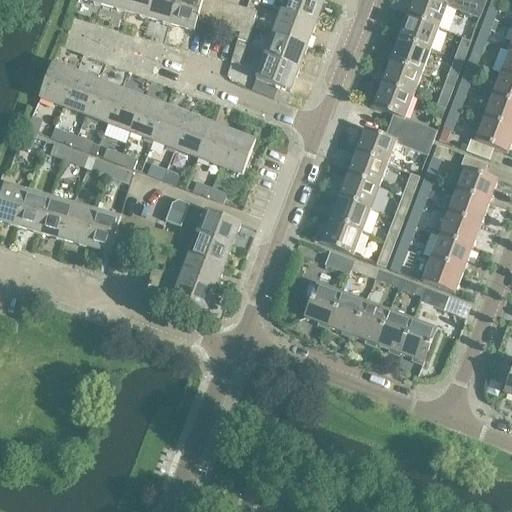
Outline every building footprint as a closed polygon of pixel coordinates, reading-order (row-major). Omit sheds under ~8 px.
[(124,13),(127,0),(102,0),(101,6),(124,13)] [(147,19),(152,0),(127,0),(124,13),(147,19)] [(171,26),(178,0),(152,0),(147,19),(171,26)] [(178,0),(171,26),(194,32),(197,22),(203,0),(178,0)] [(207,25),(213,0),(203,0),(197,22),(207,25)] [(213,0),(207,25),(217,28),(224,3),(213,0)] [(319,0),(285,0),(281,12),(316,25),(324,2),(319,0)] [(414,0),(407,19),(438,30),(446,7),(443,6),(432,2),(427,0),(414,0)] [(445,0),(443,6),(446,7),(456,11),(459,0),(445,0)] [(468,16),(473,0),(459,0),(456,11),(468,16)] [(473,0),(468,16),(480,20),(487,0),(473,0)] [(494,21),(502,0),(491,0),(485,18),(494,21)] [(228,31),(235,6),(224,3),(217,28),(228,31)] [(235,6),(228,31),(239,34),(242,25),(246,9),(235,6)] [(256,12),(246,9),(242,25),(252,28),(256,12)] [(272,35),(307,48),(316,25),(281,12),(272,35)] [(486,44),(494,21),(485,18),(476,40),(486,44)] [(438,30),(407,19),(399,41),(429,52),(438,30)] [(247,43),(252,28),(242,25),(239,34),(237,40),(247,43)] [(264,57),(299,70),(307,48),(272,35),(264,57)] [(453,61),(463,65),(471,43),(462,39),(453,61)] [(477,67),(486,44),(476,40),(468,64),(477,67)] [(429,52),(399,41),(391,63),(421,74),(429,52)] [(245,50),(235,47),(231,63),(241,66),(245,50)] [(501,76),(511,80),(511,53),(510,53),(501,76)] [(299,70),(264,57),(255,80),(290,93),(299,70)] [(463,65),(453,61),(445,83),(455,86),(463,65)] [(382,86),(413,97),(421,74),(391,63),(382,86)] [(469,89),(477,67),(468,64),(459,86),(469,89)] [(39,99),(40,99),(63,107),(75,75),(54,67),(52,66),(39,99)] [(85,116),(97,84),(75,75),(63,107),(85,116)] [(492,98),(511,106),(511,80),(501,76),(492,98)] [(455,86),(445,83),(437,105),(446,109),(455,86)] [(108,124),(120,92),(97,84),(85,116),(108,124)] [(392,129),(433,144),(437,132),(404,120),(413,97),(382,86),(374,109),(396,118),(392,129)] [(460,112),(469,89),(459,86),(451,108),(460,112)] [(130,133),(142,101),(120,92),(108,124),(130,133)] [(484,121),(511,131),(511,106),(492,98),(484,121)] [(153,141),(165,109),(142,101),(130,133),(153,141)] [(441,124),(446,111),(446,109),(437,105),(431,120),(441,124)] [(452,133),(460,112),(451,108),(443,130),(452,133)] [(175,150),(187,118),(165,109),(153,141),(175,150)] [(43,122),(33,118),(27,133),(37,137),(43,122)] [(197,158),(210,126),(187,118),(175,150),(197,158)] [(466,152),(489,161),(493,150),(507,156),(511,143),(511,131),(484,121),(476,143),(470,141),(466,152)] [(220,167),(232,135),(210,126),(197,158),(220,167)] [(356,155),(387,166),(395,144),(428,157),(433,144),(392,129),(388,141),(365,132),(356,155)] [(73,148),(77,138),(62,132),(58,142),(73,148)] [(31,152),(36,139),(37,137),(27,133),(21,148),(31,152)] [(232,135),(220,167),(243,175),(255,143),(232,135)] [(88,154),(92,144),(77,138),(73,148),(88,154)] [(69,152),(53,146),(50,156),(65,162),(69,152)] [(118,165),(122,155),(106,149),(103,159),(118,165)] [(80,168),(84,158),(69,152),(65,162),(80,168)] [(122,155),(118,165),(133,171),(137,161),(122,155)] [(348,177),(379,189),(387,166),(356,155),(348,177)] [(487,165),(464,157),(460,169),(465,170),(457,193),(488,205),(497,182),(483,176),(487,165)] [(433,184),(441,162),(432,158),(424,180),(433,184)] [(110,179),(114,169),(98,163),(94,173),(110,179)] [(152,166),(147,176),(163,182),(167,172),(152,166)] [(129,175),(114,169),(110,179),(125,185),(129,175)] [(182,178),(167,172),(163,182),(178,188),(182,178)] [(420,179),(412,176),(410,175),(402,198),(411,201),(420,179)] [(339,199),(370,211),(379,189),(348,177),(339,199)] [(425,206),(433,184),(424,180),(415,203),(425,206)] [(208,199),(212,189),(196,183),(192,193),(208,199)] [(0,223),(17,228),(27,193),(5,187),(4,186),(0,198),(0,223)] [(212,189),(208,199),(223,205),(227,195),(212,189)] [(40,235),(51,199),(27,193),(17,228),(40,235)] [(488,205),(457,193),(448,215),(480,227),(488,205)] [(402,198),(393,220),(403,224),(411,201),(402,198)] [(64,242),(74,206),(51,199),(40,235),(64,242)] [(331,222),(362,234),(370,211),(339,199),(331,222)] [(416,229),(425,206),(415,203),(407,225),(416,229)] [(87,248),(97,213),(74,206),(64,242),(87,248)] [(181,211),(171,207),(165,223),(175,226),(181,211)] [(206,212),(205,212),(197,235),(231,248),(240,224),(206,212)] [(97,213),(87,248),(111,255),(114,244),(121,220),(121,219),(97,213)] [(440,238),(472,250),(480,227),(448,215),(440,238)] [(124,247),(131,223),(121,220),(114,244),(124,247)] [(393,220),(385,242),(394,246),(403,224),(393,220)] [(322,245),(354,257),(362,234),(331,222),(322,245)] [(131,223),(124,247),(134,250),(141,226),(131,223)] [(407,252),(416,229),(407,225),(398,248),(407,252)] [(141,226),(134,250),(145,253),(152,229),(141,226)] [(145,253),(156,256),(158,247),(162,232),(152,229),(145,253)] [(162,232),(158,247),(168,250),(173,235),(162,232)] [(231,248),(197,235),(188,257),(223,271),(231,248)] [(431,261),(463,273),(472,250),(440,238),(431,261)] [(385,242),(376,266),(385,269),(394,246),(385,242)] [(168,250),(158,247),(156,256),(154,263),(164,266),(168,250)] [(399,275),(407,252),(398,248),(389,271),(399,275)] [(324,267),(349,276),(351,272),(350,272),(354,262),(330,253),(324,267)] [(180,280),(214,293),(223,271),(188,257),(180,280)] [(422,284),(454,295),(463,273),(431,261),(422,284)] [(374,281),(377,271),(354,262),(350,272),(351,272),(374,281)] [(162,272),(152,269),(147,285),(158,288),(162,272)] [(397,290),(401,280),(377,271),(374,281),(397,290)] [(171,302),(195,311),(206,316),(214,293),(180,280),(171,302)] [(401,280),(397,290),(421,298),(424,289),(401,280)] [(329,328),(341,295),(317,286),(305,319),(329,328)] [(449,298),(424,289),(421,298),(419,303),(444,312),(449,298)] [(341,295),(329,328),(352,337),(365,304),(341,295)] [(376,346),(389,313),(365,304),(352,337),(376,346)] [(389,313),(376,346),(399,355),(412,322),(389,313)] [(412,322),(399,355),(424,364),(437,331),(412,322)] [(65,391),(80,345),(18,324),(6,361),(0,359),(0,406),(65,428),(76,394),(65,391)]
